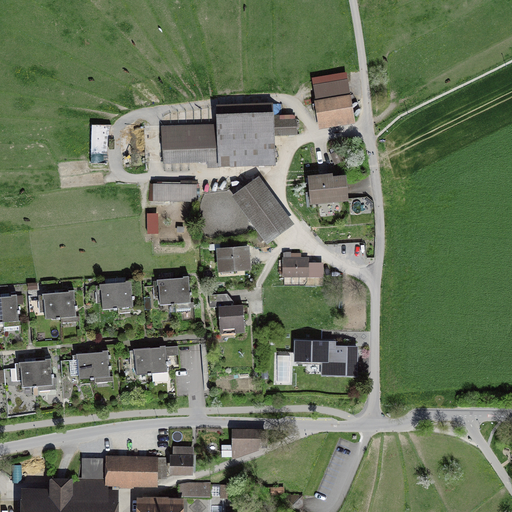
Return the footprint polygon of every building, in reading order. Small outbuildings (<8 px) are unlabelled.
[(345,82),(316,87),(322,122),(351,117),(345,82)] [(217,118),(217,125),(162,127),(163,163),(208,161),(208,166),(275,164),(274,135),(296,134),(296,119),(273,120),(273,116),(217,118)] [(93,137),(93,161),(104,161),(104,137),(93,137)] [(309,178),(311,203),(347,199),(345,177),(332,179),(331,176),(309,178)] [(255,184),(238,197),(268,237),(285,225),(255,184)] [(194,186),(157,185),(157,201),(194,202),(194,186)] [(159,213),(147,213),(147,233),(158,233),(159,213)] [(245,248),(220,250),(222,269),(247,267),(245,248)] [(307,259),(301,259),(301,255),(290,255),(290,253),(283,253),(283,259),(284,259),(284,276),(307,276),(307,259)] [(173,278),(175,303),(176,313),(191,311),(190,302),(188,277),(173,278)] [(175,303),(173,278),(158,279),(158,286),(153,286),(154,299),(159,298),(160,304),(175,303)] [(118,308),(133,306),(131,281),(116,283),(118,308)] [(118,308),(116,283),(100,284),(102,309),(118,308)] [(61,317),(76,316),(74,291),(59,292),(61,317)] [(61,317),(59,292),(43,293),(45,319),(61,317)] [(224,294),(209,295),(210,307),(218,307),(220,329),(234,328),(235,333),(244,332),(243,305),(229,306),(229,305),(225,306),(224,294)] [(18,321),(19,321),(17,296),(2,297),(3,322),(4,331),(18,330),(18,321)] [(356,347),(334,347),(334,342),(296,341),(296,360),(325,361),(325,370),(341,370),(341,375),(356,375),(356,347)] [(177,346),(150,348),(152,373),(153,381),(168,380),(166,356),(178,355),(177,346)] [(152,373),(150,348),(134,349),(135,355),(130,355),(131,368),(136,368),(136,374),(152,373)] [(92,352),(94,377),(110,376),(108,351),(92,352)] [(94,377),(92,352),(77,354),(77,360),(69,360),(71,375),(79,375),(79,379),(94,377)] [(51,359),(35,360),(37,386),(53,385),(51,359)] [(37,386),(35,360),(20,362),(20,368),(11,368),(12,381),(21,380),(22,387),(37,386)] [(223,456),(234,456),(234,457),(245,453),(256,449),(256,446),(265,446),(265,432),(235,431),(235,446),(223,446),(223,456)] [(174,448),(173,471),(189,472),(190,448),(174,448)] [(165,458),(108,457),(107,478),(107,484),(157,485),(157,477),(165,477),(165,458)] [(102,460),(82,460),(82,478),(102,478),(102,460)] [(112,511),(113,500),(107,499),(107,484),(107,478),(78,478),(77,479),(77,482),(52,482),(52,499),(27,499),(27,511),(112,511)] [(179,496),(210,496),(210,485),(194,485),(195,483),(188,483),(188,484),(179,484),(179,496)] [(221,496),(232,496),(232,485),(222,485),(221,496)] [(140,500),(139,511),(179,511),(180,501),(174,501),(174,495),(159,495),(159,501),(140,500)] [(286,496),(285,511),(293,511),(301,511),(301,496),(286,496)]
